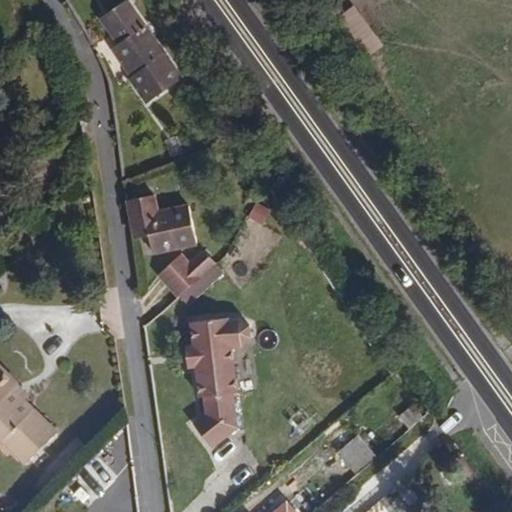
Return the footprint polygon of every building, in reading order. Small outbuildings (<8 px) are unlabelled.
[(351,33),(369,52),(380,42),(362,23),(351,33)] [(140,104),(177,79),(140,25),(116,41),(135,69),(122,77),(140,104)] [(200,247),(196,227),(160,233),(153,197),(128,202),(139,258),(200,247)] [(271,211),(258,203),(250,216),(263,224),(271,211)] [(174,293),(202,271),(187,252),(159,273),(174,293)] [(234,423),(230,389),(234,388),(231,343),(242,342),(250,335),(248,323),(239,316),(229,317),(229,314),(191,317),(193,341),(185,341),(187,361),(194,361),(198,391),(202,391),(203,409),(192,417),(209,441),(234,423)] [(58,433),(27,401),(18,392),(24,386),(8,370),(0,361),(0,434),(5,439),(27,463),(58,433)] [(33,395),(24,386),(18,392),(27,401),(33,395)] [(351,462),(372,446),(355,424),(334,440),(351,462)] [(299,511),(285,495),(265,511),(244,511),(243,510),(241,511),(299,511)]
